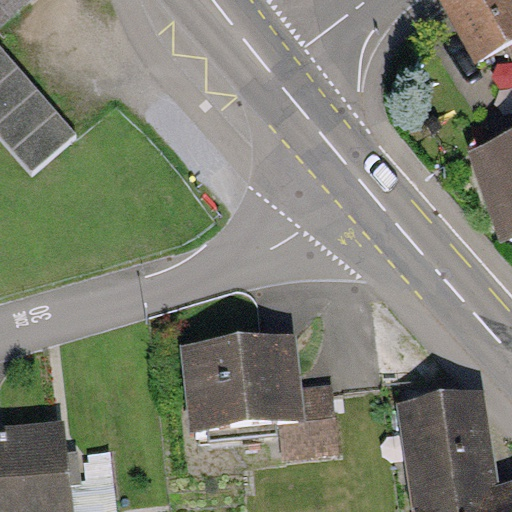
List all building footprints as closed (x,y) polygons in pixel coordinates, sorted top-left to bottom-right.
[(0,0),(0,48),(1,49),(59,0),(0,0)] [(511,1),(511,0),(462,0),(447,8),(479,68),(511,50),(511,1)] [(85,139),(8,55),(0,62),(0,141),(37,182),(85,139)] [(511,150),(478,162),(507,245),(511,243),(511,150)] [(195,440),(300,431),(292,349),(187,359),(195,440)] [(485,407),(404,419),(421,511),(511,511),(511,499),(500,502),(485,407)] [(75,511),(68,438),(0,444),(0,511),(75,511)]
